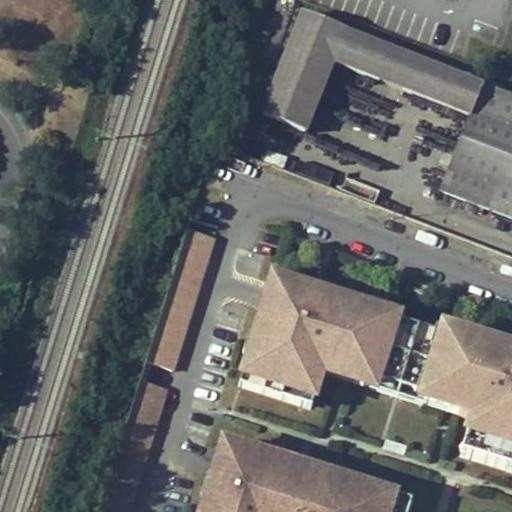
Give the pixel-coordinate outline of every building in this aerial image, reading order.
[(469,118),(482,83),(300,14),(258,117),(303,135),(331,65),(469,118)] [(469,118),(441,191),(511,218),(511,94),(482,83),(469,118)] [(173,372),(214,241),(187,233),(146,363),(173,372)] [(508,462),(511,463),(511,355),(506,354),(505,357),(462,343),(463,341),(448,336),(447,338),(389,321),(390,318),(375,313),(374,316),(331,303),(332,300),(318,295),(317,298),(272,284),(255,338),(257,338),(252,357),(249,356),(239,387),(302,407),(313,372),(323,375),(337,379),(340,369),(370,379),(430,397),(460,407),(457,416),(471,421),(480,424),(469,460),(505,471),(508,462)] [(332,300),(331,303),(374,316),(375,313),(377,306),(334,293),(332,300)] [(463,341),(462,343),(505,357),(506,354),(508,347),(465,334),(463,341)] [(255,338),(248,335),(242,354),(249,356),(252,357),(257,338),(255,338)] [(323,375),(313,372),(302,407),(312,410),(323,375)] [(370,379),(367,388),(427,407),(430,397),(370,379)] [(132,410),(100,511),(129,511),(159,418),(132,410)] [(471,421),(460,457),(469,460),(480,424),(471,421)] [(406,511),(407,510),(385,503),(387,496),(330,478),(328,485),(301,477),(288,473),(290,466),(274,461),(272,468),(225,453),(217,482),(210,504),(202,502),(198,511),(406,511)] [(331,476),(304,468),(301,477),(328,485),(331,476)] [(217,482),(207,479),(200,501),(202,502),(210,504),(217,482)] [(387,496),(385,503),(407,510),(410,500),(388,494),(387,496)]
